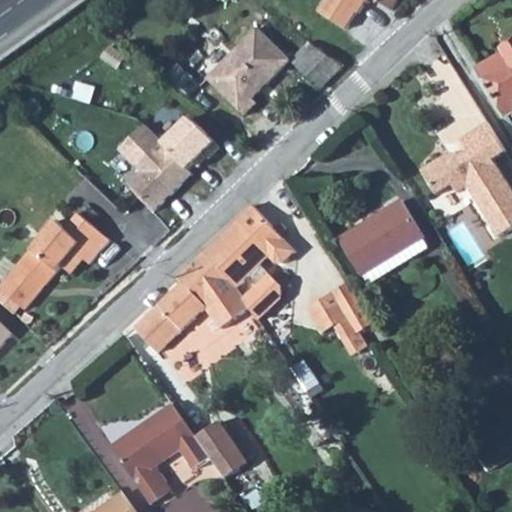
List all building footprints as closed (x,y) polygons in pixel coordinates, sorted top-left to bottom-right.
[(328,0),(322,12),(351,30),(369,0),(374,0),(391,10),(397,0),(328,0)] [(258,27),(208,77),(248,117),(261,104),(257,100),(294,62),(291,60),(258,27)] [(308,43),(291,60),(294,62),(320,88),(341,68),(339,64),(311,44),(308,43)] [(509,118),(511,115),(511,48),(505,52),(508,56),(481,72),(509,118)] [(460,154),(448,153),(421,170),(437,194),(452,185),(458,193),(467,187),(499,236),(511,227),(511,188),(493,159),(506,151),(487,121),(461,139),(467,149),(470,153),(463,158),(460,154)] [(121,155),(142,175),(129,188),(155,217),(220,151),(190,124),(164,149),(146,130),(121,155)] [(460,154),(463,158),(470,153),(467,149),(460,154)] [(339,240),(362,277),(368,287),(428,249),(400,202),(364,224),(367,229),(355,237),(352,232),(339,240)] [(205,255),(236,290),(251,275),(256,288),(243,300),(249,309),(259,323),(281,302),(281,288),(260,267),(274,253),(271,250),(282,238),(253,209),(205,255)] [(73,218),(64,228),(90,251),(82,260),(88,265),(105,245),(73,218)] [(0,288),(27,310),(63,266),(72,273),(82,260),(90,251),(64,228),(56,221),(0,288)] [(271,250),(274,253),(286,242),(282,238),(271,250)] [(135,329),(159,354),(206,309),(221,329),(249,309),(243,300),(236,290),(205,255),(179,280),(182,283),(135,329)] [(348,285),(308,309),(323,334),(335,327),(353,357),(368,348),(359,333),(373,324),(348,285)] [(0,348),(14,334),(0,321),(0,348)] [(164,486),(167,483),(157,468),(181,450),(195,470),(211,459),(196,439),(173,406),(113,449),(154,505),(169,494),(164,486)] [(511,418),(471,444),(487,471),(511,455),(511,418)] [(196,439),(211,459),(225,480),(248,465),(219,423),(196,439)] [(430,449),(438,462),(464,446),(457,433),(430,449)] [(164,486),(169,494),(173,491),(167,483),(164,486)] [(134,511),(121,493),(95,511),(134,511)]
